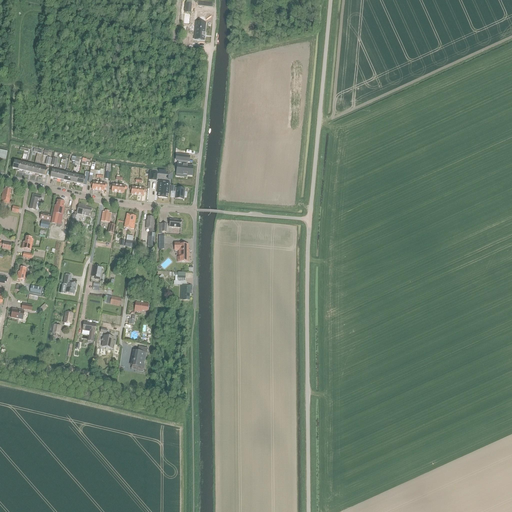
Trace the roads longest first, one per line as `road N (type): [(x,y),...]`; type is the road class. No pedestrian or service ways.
road 1 (unclassified): [(308,511),(309,219)]
road 2 (unclassified): [(309,219),(330,0)]
road 3 (unclassified): [(193,211),(214,14)]
road 4 (residential): [(119,343),(141,207)]
road 5 (unclassified): [(3,316),(27,185)]
